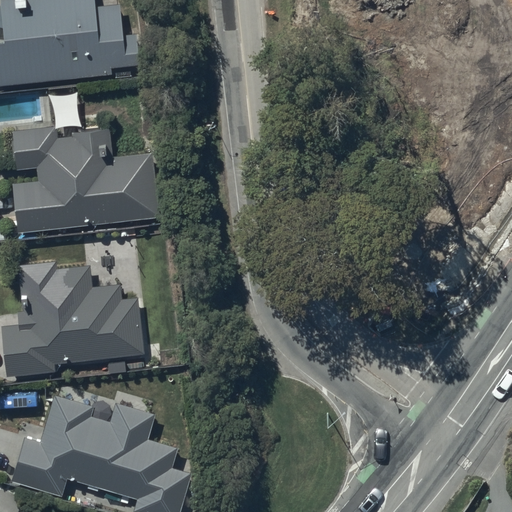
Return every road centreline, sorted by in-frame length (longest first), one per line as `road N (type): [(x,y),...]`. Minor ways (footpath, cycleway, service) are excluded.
road 1 (residential): [(251,226),(228,0)]
road 2 (residential): [(346,391),(279,329),(251,226)]
road 3 (residential): [(361,346),(313,304),(251,226)]
road 4 (secondary): [(361,346),(434,360),(495,349)]
road 5 (secondary): [(364,511),(367,457),(346,391)]
